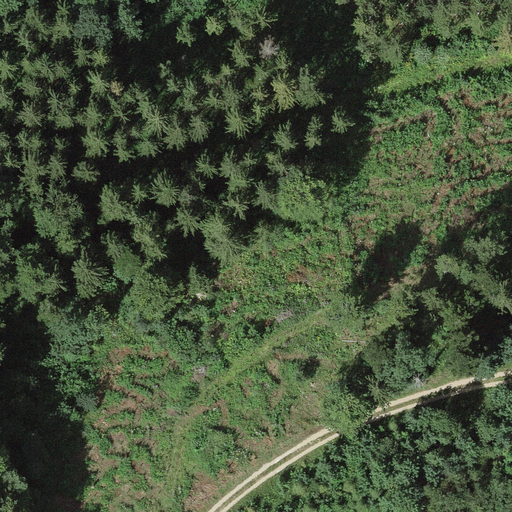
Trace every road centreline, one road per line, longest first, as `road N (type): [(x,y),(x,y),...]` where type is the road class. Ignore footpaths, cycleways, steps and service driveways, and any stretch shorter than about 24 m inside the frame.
road 1 (track): [(0,237),(176,160),(460,69),(511,60)]
road 2 (track): [(511,375),(414,397),(317,434),(210,511)]
